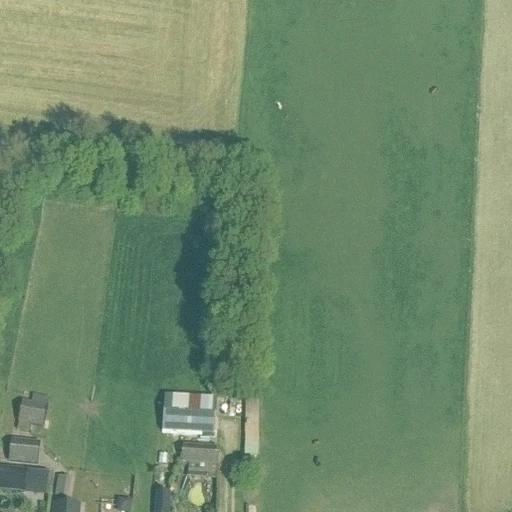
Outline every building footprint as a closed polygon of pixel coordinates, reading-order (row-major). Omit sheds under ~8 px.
[(164,399),(162,437),(214,440),(216,402),(164,399)] [(22,405),(18,425),(43,430),(47,410),(22,405)] [(10,443),(8,465),(37,468),(40,446),(10,443)] [(183,450),(182,467),(217,469),(218,452),(183,450)] [(0,470),(0,494),(24,497),(26,474),(0,470)] [(67,502),(70,482),(58,480),(55,500),(67,502)] [(156,497),(155,511),(168,511),(169,497),(156,497)] [(116,511),(130,511),(131,504),(117,503),(116,511)]
